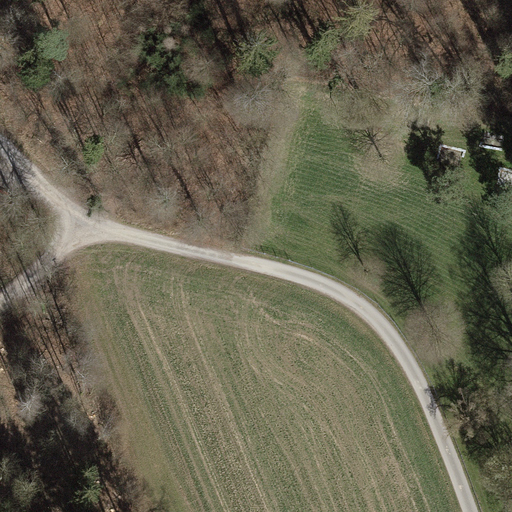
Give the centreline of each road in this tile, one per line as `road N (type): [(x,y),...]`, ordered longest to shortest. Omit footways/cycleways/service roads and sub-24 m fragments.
road 1 (track): [(94,226),(296,275),(361,306),(407,356),(472,511)]
road 2 (track): [(94,226),(178,127),(256,80),(318,69),(511,103)]
road 3 (track): [(0,139),(94,226)]
road 4 (track): [(0,302),(94,226)]
